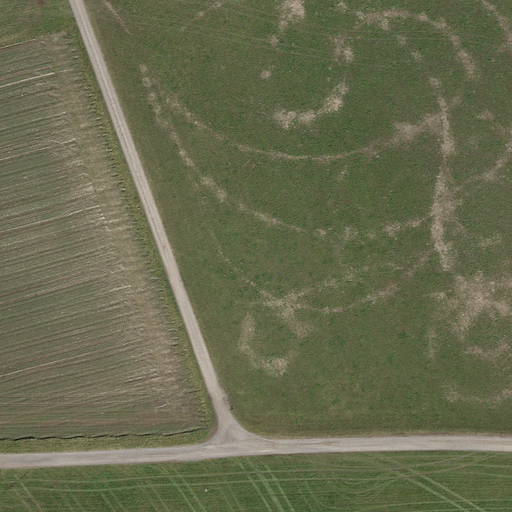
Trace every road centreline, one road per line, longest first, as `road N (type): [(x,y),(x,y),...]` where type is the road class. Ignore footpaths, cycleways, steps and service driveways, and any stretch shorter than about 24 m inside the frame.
road 1 (track): [(76,0),(238,449),(511,445)]
road 2 (track): [(238,449),(0,461)]
